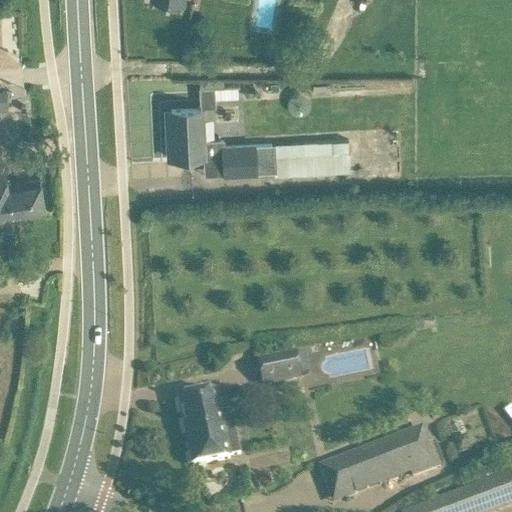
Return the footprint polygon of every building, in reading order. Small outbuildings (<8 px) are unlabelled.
[(237,85),(214,86),(214,98),(238,97),(237,85)] [(173,135),(169,135),(170,157),(204,155),(223,154),(224,173),(277,171),(278,175),(350,172),(349,139),(223,145),(223,139),(203,140),(201,107),(200,107),(199,107),(171,109),(173,135)] [(0,235),(16,233),(13,218),(46,212),(40,176),(7,181),(5,166),(0,166),(0,235)] [(15,256),(2,258),(4,270),(17,268),(15,256)] [(295,354),(260,361),(258,362),(257,362),(262,387),(301,379),(301,377),(296,356),(296,354),(295,354)] [(241,455),(233,417),(222,419),(216,391),(179,399),(192,467),(230,459),(229,457),(241,455)] [(344,498),(345,498),(410,473),(412,477),(440,467),(432,444),(406,453),(400,438),(330,464),(335,476),(346,472),(355,494),(344,498)] [(424,499),(401,511),(400,511),(475,511),(511,498),(511,482),(509,474),(508,475),(507,471),(511,469),(511,458),(511,457),(502,461),(504,466),(460,482),(463,492),(427,505),(424,499)]
